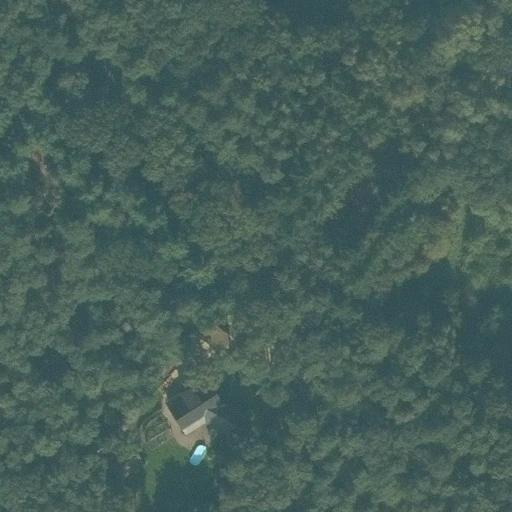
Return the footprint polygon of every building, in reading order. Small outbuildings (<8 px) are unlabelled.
[(386,31),(405,36),(410,16),(391,11),(386,31)] [(384,52),(398,55),(402,37),(390,34),(388,41),(386,40),(384,52)] [(479,52),(461,48),(458,59),(477,64),(479,52)] [(201,338),(218,352),(230,339),(214,324),(201,338)] [(234,440),(248,414),(226,404),(224,406),(205,375),(163,402),(185,436),(203,424),(234,440)] [(235,452),(246,462),(256,452),(245,441),(235,452)] [(102,468),(116,480),(131,463),(117,451),(102,468)] [(201,482),(210,493),(226,481),(216,469),(201,482)]
